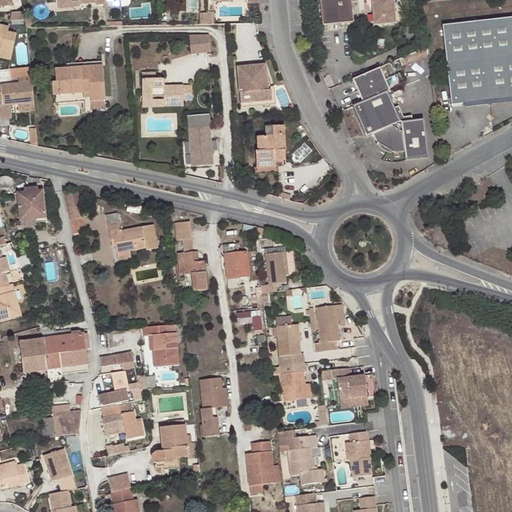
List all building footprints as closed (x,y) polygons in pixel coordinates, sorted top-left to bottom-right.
[(319,0),(322,26),(353,23),(349,0),(370,0),(373,26),(395,24),(392,0),(319,0)] [(511,56),(511,17),(442,26),(446,65),(484,60),(511,56)] [(0,57),(10,60),(16,34),(7,33),(8,27),(0,25),(0,57)] [(203,52),(201,34),(188,35),(188,53),(203,52)] [(203,52),(210,52),(208,35),(201,34),(203,52)] [(427,47),(411,54),(414,60),(427,54),(427,47)] [(411,54),(398,59),(401,65),(414,60),(411,54)] [(511,56),(484,60),(489,101),(511,98),(511,56)] [(451,105),(489,101),(484,60),(446,65),(451,105)] [(66,63),(66,69),(101,67),(101,61),(66,63)] [(262,91),(260,65),(236,67),(239,103),(270,101),(269,90),(262,91)] [(264,65),(260,65),(262,91),(269,90),(270,101),(239,103),(240,108),(275,105),(273,86),(266,87),(264,65)] [(31,75),(30,67),(10,69),(11,77),(31,75)] [(101,67),(66,69),(54,70),(55,81),(58,81),(59,95),(56,94),(57,103),(104,100),(101,67)] [(352,80),(361,102),(386,91),(388,90),(379,68),(352,80)] [(155,79),(141,80),(142,102),(155,102),(155,99),(164,99),(164,106),(183,106),(183,101),(191,101),(191,86),(164,87),(163,79),(155,79)] [(33,102),(31,82),(0,84),(0,117),(9,117),(8,105),(21,104),(33,102)] [(361,102),(352,106),(365,136),(372,133),(376,143),(392,152),(402,151),(403,159),(426,156),(422,119),(399,121),(386,91),(361,102)] [(155,102),(142,102),(142,107),(164,106),(164,99),(155,99),(155,102)] [(191,166),(212,165),(208,116),(187,117),(191,166)] [(283,126),(272,126),(272,136),(265,137),(257,137),(257,151),(255,151),(256,168),(266,168),(266,160),(277,159),(285,159),(283,126)] [(278,173),(277,159),(266,160),(266,168),(256,168),(254,168),(254,174),(278,173)] [(5,177),(0,177),(0,189),(13,188),(12,179),(5,177)] [(42,191),(17,193),(20,226),(35,225),(35,219),(44,218),(42,191)] [(76,192),(64,194),(66,201),(78,199),(76,192)] [(78,199),(66,201),(68,211),(70,220),(82,218),(78,199)] [(105,216),(110,242),(114,241),(115,247),(117,254),(129,251),(146,248),(142,227),(121,231),(117,213),(105,216)] [(73,234),(81,233),(85,232),(82,218),(70,220),(73,233),(73,234)] [(191,239),(189,222),(174,223),(176,241),(182,240),(191,239)] [(182,240),(183,254),(192,252),(191,239),(182,240)] [(235,244),(223,245),(228,288),(237,287),(236,278),(249,277),(247,252),(236,253),(235,244)] [(131,258),(129,251),(117,254),(118,261),(131,258)] [(191,274),(193,291),(206,290),(204,261),(198,262),(194,262),(193,252),(192,252),(183,254),(177,254),(179,275),(191,274)] [(0,287),(8,285),(5,271),(9,271),(5,257),(2,258),(0,253),(0,287)] [(261,294),(276,292),(276,284),(286,284),(285,274),(283,254),(264,256),(268,286),(260,286),(261,294)] [(0,320),(20,316),(12,284),(8,285),(0,287),(0,320)] [(256,295),(251,296),(252,304),(262,303),(261,295),(256,295)] [(342,306),(335,307),(337,327),(344,326),(342,306)] [(335,307),(316,309),(319,341),(317,341),(318,344),(313,344),(314,353),(336,351),(335,342),(338,341),(337,327),(335,307)] [(261,310),(236,312),(237,325),(252,323),(253,330),(263,329),(261,310)] [(290,317),(275,319),(276,328),(291,326),(290,317)] [(281,357),(283,367),(303,364),(302,355),(301,355),(298,325),(291,326),(276,328),(275,328),(279,357),(281,357)] [(166,335),(165,326),(143,328),(144,336),(149,336),(152,336),(153,350),(155,368),(179,365),(176,334),(166,335)] [(69,332),(69,330),(41,334),(43,340),(70,336),(69,332)] [(70,336),(43,340),(45,354),(59,352),(85,349),(84,339),(88,339),(87,333),(79,335),(78,331),(71,332),(72,336),(70,336)] [(45,354),(43,340),(19,343),(23,373),(47,370),(45,354)] [(88,371),(85,349),(59,352),(60,368),(80,365),(80,372),(88,371)] [(47,370),(48,377),(62,376),(61,375),(60,368),(59,352),(45,354),(47,370)] [(131,352),(100,358),(101,364),(101,367),(112,366),(122,364),(123,369),(134,367),(131,352)] [(306,372),(305,364),(303,364),(283,367),(280,367),(281,375),(284,402),(306,399),(303,372),(306,372)] [(272,368),(270,369),(271,376),(281,375),(280,367),(272,368)] [(349,369),(334,371),(334,380),(338,379),(340,399),(367,396),(364,375),(350,377),(349,369)] [(134,370),(125,372),(126,378),(127,378),(131,389),(137,388),(134,370)] [(113,382),(126,379),(126,378),(125,372),(124,371),(112,373),(113,382)] [(200,410),(203,438),(219,436),(217,418),(212,418),(211,408),(216,408),(224,407),(222,388),(221,378),(199,380),(203,409),(200,410)] [(126,391),(98,396),(100,407),(128,401),(126,391)] [(341,408),(368,404),(367,396),(340,399),(341,408)] [(35,403),(21,405),(23,412),(42,409),(41,406),(35,405),(35,403)] [(67,403),(51,405),(52,415),(68,413),(67,403)] [(104,430),(119,427),(124,426),(126,432),(127,440),(144,436),(141,421),(135,422),(133,413),(122,415),(120,406),(101,410),(104,419),(102,419),(104,430)] [(316,422),(317,428),(328,426),(325,406),(322,407),(319,407),(321,422),(316,422)] [(275,408),(267,409),(269,416),(275,415),(275,408)] [(80,415),(52,417),(52,418),(55,437),(78,436),(79,426),(80,415)] [(44,419),(47,439),(55,437),(52,418),(44,419)] [(175,427),(168,427),(163,428),(165,442),(161,443),(162,451),(159,452),(156,452),(154,453),(153,454),(152,455),(152,457),(152,459),(152,460),(154,461),(155,462),(157,463),(163,462),(173,461),(173,458),(178,457),(187,457),(188,459),(196,459),(195,443),(186,444),(183,420),(174,421),(175,427)] [(295,438),(294,431),(278,433),(279,447),(287,447),(291,476),(300,476),(301,485),(321,483),(320,470),(314,471),(314,465),(313,457),(310,458),(309,449),(317,448),(315,436),(295,438)] [(369,441),(368,433),(349,435),(350,443),(346,444),(347,461),(350,461),(352,477),(371,476),(369,458),(366,459),(364,442),(369,441)] [(274,484),(272,467),(270,442),(252,444),(253,454),(246,455),(249,486),(262,485),(274,484)] [(107,447),(109,454),(126,450),(124,443),(107,447)] [(51,482),(58,479),(64,477),(72,475),(64,449),(43,456),(51,482)] [(179,469),(178,457),(173,458),(173,461),(163,462),(164,470),(179,469)] [(0,489),(2,489),(0,485),(8,483),(13,482),(15,486),(28,482),(23,464),(16,466),(15,462),(0,465),(0,489)] [(262,485),(249,486),(250,494),(263,492),(262,485)] [(131,488),(111,492),(114,505),(113,505),(114,511),(139,511),(136,500),(133,501),(131,488)] [(67,491),(48,494),(51,511),(76,511),(75,507),(71,507),(67,491)] [(315,494),(295,496),(296,506),(297,511),(324,511),(324,503),(316,504),(315,494)] [(286,507),(296,506),(295,496),(285,497),(286,507)] [(376,511),(375,497),(359,498),(361,511),(354,511),(376,511)]
